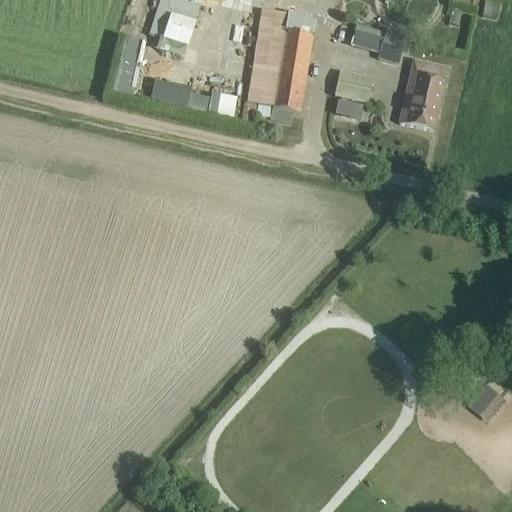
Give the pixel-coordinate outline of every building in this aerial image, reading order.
[(162,0),(152,36),(164,40),(162,47),(193,56),(207,6),(184,0),(162,0)] [(269,113),(299,117),(311,40),(283,36),(286,20),(258,16),(244,107),(270,111),(269,113)] [(380,54),(400,60),(406,38),(386,33),(380,54)] [(131,38),(121,93),(139,97),(149,42),(131,38)] [(443,71),(413,64),(399,126),(432,134),(443,85),(440,84),(443,71)] [(344,71),(338,96),(371,104),(377,79),(344,71)] [(238,117),(241,99),(193,93),(191,111),(238,117)]
